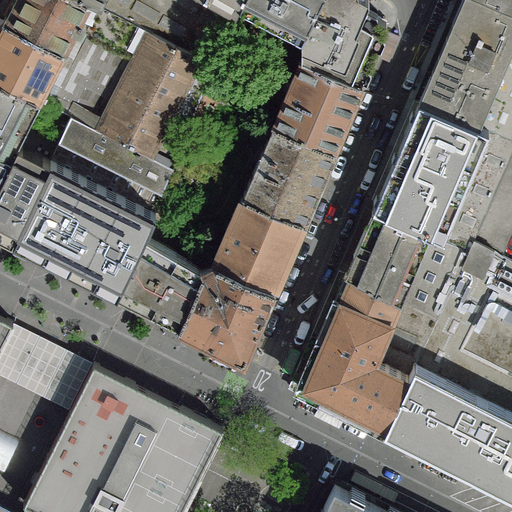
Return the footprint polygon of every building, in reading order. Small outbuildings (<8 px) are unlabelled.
[(14,0),(6,17),(65,46),(66,44),(89,0),(14,0)] [(100,4),(92,0),(89,0),(66,44),(77,50),(100,4)] [(101,0),(100,4),(139,24),(207,59),(215,63),(237,9),(220,0),(101,0)] [(220,0),(237,9),(240,4),(241,0),(220,0)] [(241,0),(240,4),(304,36),(321,0),(241,0)] [(303,57),(362,83),(388,22),(365,11),(370,0),(321,0),(304,36),(303,57)] [(481,126),(511,53),(511,8),(491,0),(462,0),(446,39),(420,99),(481,126)] [(511,0),(491,0),(511,8),(511,0)] [(104,93),(139,24),(100,4),(77,50),(51,103),(73,114),(88,122),(104,93)] [(0,76),(39,96),(65,46),(6,17),(0,29),(0,76)] [(104,93),(88,122),(157,157),(207,59),(139,24),(104,93)] [(77,50),(66,44),(65,46),(39,96),(42,98),(51,103),(77,50)] [(511,53),(481,126),(490,130),(511,139),(511,53)] [(362,83),(303,57),(275,123),(335,148),(349,114),(362,83)] [(215,63),(207,59),(157,157),(174,166),(193,119),(204,91),(215,63)] [(0,179),(3,173),(31,117),(42,98),(39,96),(0,76),(0,179)] [(219,98),(204,91),(193,119),(208,125),(219,98)] [(51,103),(42,98),(31,117),(63,133),(73,114),(51,103)] [(481,126),(420,99),(398,150),(375,206),(444,237),(490,130),(481,126)] [(63,133),(51,158),(156,211),(174,166),(157,157),(88,122),(73,114),(63,133)] [(335,148),(275,123),(245,193),(305,219),(321,181),(335,148)] [(511,159),(511,139),(490,130),(444,237),(471,249),(475,241),(511,159)] [(146,233),(156,211),(51,158),(30,201),(13,238),(72,268),(118,291),(146,233)] [(511,159),(475,241),(504,256),(511,237),(511,159)] [(10,176),(3,173),(0,179),(0,186),(4,188),(10,176)] [(4,188),(0,186),(0,231),(13,238),(30,201),(4,188)] [(305,219),(245,193),(216,260),(276,286),(290,252),(305,219)] [(444,237),(375,206),(361,238),(347,272),(402,299),(439,317),(471,249),(444,237)] [(179,323),(203,266),(146,233),(118,291),(151,308),(179,323)] [(511,260),(504,256),(475,241),(471,249),(439,317),(417,362),(511,409),(511,260)] [(276,286),(216,260),(203,266),(179,323),(213,340),(245,357),(262,318),(276,286)] [(377,357),(402,299),(347,272),(322,326),(298,383),(340,404),(385,426),(411,373),(377,357)] [(439,317),(402,299),(377,357),(411,373),(417,362),(439,317)] [(0,360),(20,321),(0,310),(0,360)] [(183,511),(228,427),(99,359),(28,499),(43,507),(52,511),(183,511)] [(511,470),(511,409),(417,362),(411,373),(385,426),(451,459),(505,486),(511,470)] [(321,511),(395,511),(374,502),(336,482),(321,511)] [(0,510),(3,511),(29,511),(0,497),(0,510)]
